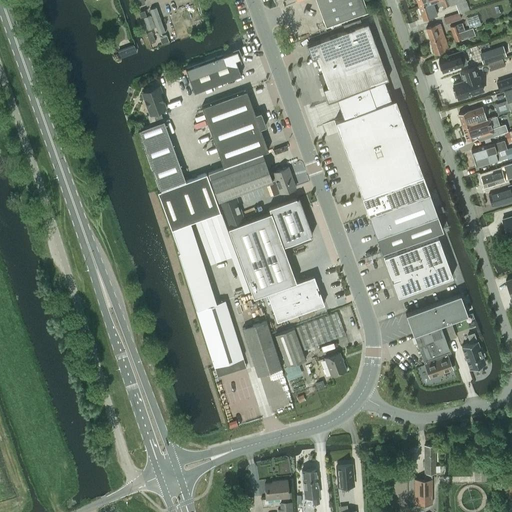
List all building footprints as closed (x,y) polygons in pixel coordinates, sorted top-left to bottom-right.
[(185,26),(175,0),(169,0),(166,1),(176,30),(185,26)] [(207,23),(198,0),(180,0),(190,29),(207,23)] [(363,0),(316,0),(325,25),(367,9),(363,0)] [(438,0),(419,6),(423,19),(437,15),(435,8),(442,5),(443,7),(449,5),(450,6),(455,4),(458,12),(459,12),(460,13),(464,12),(464,11),(469,10),(466,0),(465,0),(438,0)] [(165,30),(156,6),(149,9),(158,33),(165,30)] [(446,23),(456,20),(461,18),(459,14),(460,13),(459,12),(458,12),(458,13),(444,18),(446,23)] [(368,22),(306,44),(311,58),(316,56),(316,55),(346,44),(351,60),(378,50),(368,22)] [(450,26),(452,33),(464,29),(462,22),(450,26)] [(426,28),(430,41),(444,36),(440,23),(426,28)] [(469,28),(464,29),(452,33),(455,41),(461,39),(472,35),(469,28)] [(151,31),(146,33),(150,43),(155,41),(151,31)] [(448,49),(444,36),(430,41),(435,54),(448,49)] [(346,44),(316,55),(316,56),(322,70),(322,71),(351,60),(346,44)] [(495,47),(479,53),(482,63),(498,58),(495,47)] [(194,92),(241,75),(235,60),(240,58),(237,49),(185,68),(194,92)] [(443,58),(438,60),(438,61),(442,71),(462,64),(467,63),(462,49),(442,56),(443,58)] [(351,60),(322,71),(323,73),(327,86),(328,86),(383,66),(378,50),(351,60)] [(327,86),(322,87),(327,101),(336,97),(384,80),(388,79),(383,66),(328,86),(327,86)] [(457,97),(458,98),(483,90),(478,76),(477,76),(474,67),(460,71),(463,80),(453,84),(455,90),(453,91),(455,98),(457,97)] [(511,78),(497,83),(499,91),(511,86),(511,78)] [(343,117),(334,120),(361,196),(422,174),(395,98),(391,100),(384,80),(336,97),(343,117)] [(162,93),(159,85),(142,92),(149,113),(147,114),(150,123),(163,118),(160,110),(166,108),(160,94),(162,93)] [(511,87),(503,91),(509,110),(511,109),(511,87)] [(246,90),(201,106),(223,166),(268,150),(260,127),(265,125),(261,112),(255,114),(246,90)] [(472,109),(458,114),(462,127),(486,119),(482,106),(472,109)] [(486,119),(462,127),(467,140),(478,136),(479,140),(494,135),(508,131),(505,123),(492,128),(489,118),(486,119)] [(137,129),(142,141),(168,132),(164,120),(137,129)] [(168,132),(142,141),(145,149),(171,140),(168,132)] [(490,143),(471,149),(474,158),(505,149),(506,148),(503,139),(490,143)] [(145,149),(159,189),(185,180),(171,140),(145,149)] [(505,149),(474,158),(476,167),(508,157),(505,149)] [(264,158),(210,177),(218,200),(218,201),(226,227),(245,220),(235,194),(268,182),(273,195),(280,192),(295,187),(288,166),(270,173),(264,158)] [(495,171),(481,176),(484,186),(505,179),(504,177),(511,174),(511,170),(511,166),(495,171)] [(185,180),(159,189),(157,190),(171,228),(220,211),(206,172),(185,180)] [(422,174),(361,196),(368,214),(429,192),(423,174),(422,174)] [(509,188),(488,194),(492,205),(511,198),(511,183),(508,185),(509,188)] [(245,220),(226,227),(252,297),(266,292),(277,320),(324,303),(319,291),(318,292),(316,287),(318,287),(313,275),(295,282),(284,251),(281,244),(318,231),(303,191),(266,204),(269,212),(245,220)] [(429,192),(368,214),(376,236),(437,214),(429,192)] [(437,214),(376,236),(381,251),(443,229),(437,214)] [(511,215),(502,219),(505,226),(504,228),(505,232),(507,233),(507,235),(511,233),(511,215)] [(441,280),(452,276),(438,236),(383,256),(391,276),(393,280),(392,280),(398,295),(408,292),(406,288),(439,276),(441,280)] [(224,300),(210,304),(192,247),(177,251),(214,366),(242,357),(224,300)] [(457,294),(405,313),(413,334),(414,334),(440,324),(467,314),(460,293),(457,294)] [(345,334),(337,311),(275,334),(286,366),(305,359),(302,350),(345,334)] [(281,369),(266,321),(242,329),(257,376),(281,369)] [(450,321),(441,324),(446,339),(456,336),(450,321)] [(414,334),(423,358),(445,350),(449,349),(449,348),(440,324),(414,334)] [(470,342),(461,346),(470,368),(485,363),(482,356),(485,355),(482,347),(479,347),(477,340),(476,340),(473,332),(467,334),(470,342)] [(445,350),(423,358),(425,364),(430,378),(453,370),(445,350)] [(325,357),(331,375),(345,370),(339,352),(325,357)] [(470,449),(485,448),(484,440),(470,441),(470,449)] [(440,457),(421,457),(421,473),(427,473),(427,478),(431,478),(434,478),(434,473),(440,473),(440,457)] [(487,480),(485,461),(473,462),(474,481),(487,480)] [(352,463),(336,464),(338,486),(354,485),(352,463)] [(318,495),(319,495),(316,468),(301,470),(305,496),(312,495),(313,503),(319,502),(318,495)] [(425,478),(414,478),(414,504),(432,504),(431,478),(427,478),(425,478)] [(266,498),(288,496),(287,480),(275,481),(264,482),(266,498)] [(277,511),(292,511),(292,503),(280,503),(280,509),(278,509),(277,511)]
